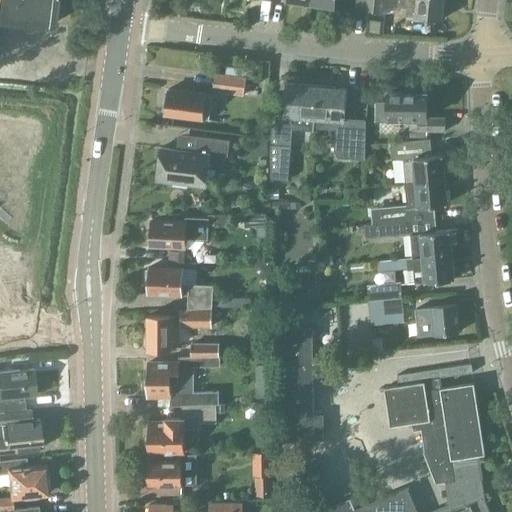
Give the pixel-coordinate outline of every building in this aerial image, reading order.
[(0,0),(0,19),(50,26),(52,0),(0,0)] [(407,17),(415,18),(443,21),(444,0),(370,0),(369,13),(381,14),(381,6),(408,8),(407,17)] [(369,33),(384,36),(385,23),(371,22),(369,33)] [(238,78),(215,76),(213,92),(244,95),(246,79),(238,78)] [(290,84),(287,117),(293,117),(292,130),(315,132),(316,128),(316,119),(319,87),(290,84)] [(316,119),(316,128),(331,130),(337,130),(337,137),(336,151),(338,157),(365,159),(366,122),(358,122),(346,121),(348,89),(319,87),(316,119)] [(165,116),(209,122),(212,97),(168,92),(165,116)] [(388,103),(377,103),(377,122),(389,122),(388,119),(409,119),(409,131),(410,131),(410,138),(427,138),(427,132),(446,132),(446,119),(428,119),(428,106),(428,93),(388,93),(388,103)] [(273,116),(272,145),(272,177),(289,179),(291,147),(292,130),(293,117),(287,117),(273,116)] [(229,159),(231,143),(199,139),(197,154),(162,150),(158,183),(206,189),(211,156),(229,159)] [(267,140),(256,140),(256,156),(267,156),(267,140)] [(431,140),(390,143),(391,157),(403,159),(406,184),(446,181),(444,156),(432,157),(431,140)] [(446,181),(406,184),(408,207),(409,222),(411,222),(435,220),(436,220),(435,206),(448,205),(446,181)] [(252,183),(251,191),(259,192),(260,184),(252,183)] [(408,207),(372,210),(373,225),(379,225),(409,222),(408,207)] [(267,214),(245,215),(245,222),(257,227),(267,227),(267,214)] [(236,215),(215,215),(216,225),(237,224),(236,215)] [(149,235),(149,245),(151,245),(151,249),(186,251),(191,251),(192,242),(213,243),(214,223),(193,222),(193,226),(187,225),(152,223),(151,235),(149,235)] [(373,225),(365,226),(366,240),(409,236),(411,260),(424,259),(453,256),(451,231),(413,235),(411,222),(409,222),(379,225),(373,225)] [(170,253),(169,263),(179,264),(180,254),(170,253)] [(411,260),(407,260),(408,270),(414,269),(416,284),(426,283),(455,280),(453,256),(424,259),(411,260)] [(256,266),(256,271),(260,276),(266,276),(270,272),(270,266),(266,262),(260,262),(256,266)] [(364,263),(351,265),(352,273),(365,272),(364,263)] [(150,269),(149,296),(190,298),(189,311),(212,312),(213,289),(212,289),(197,288),(184,287),(184,271),(150,269)] [(302,281),(279,281),(279,306),(302,306),(302,281)] [(369,288),(370,302),(402,299),(401,285),(369,288)] [(402,299),(370,302),(372,325),(404,322),(402,299)] [(434,308),(416,310),(418,336),(459,332),(457,306),(434,308)] [(146,334),(144,338),(144,345),(146,349),(149,349),(149,351),(171,351),(177,351),(177,327),(181,327),(187,327),(212,327),(212,312),(189,311),(170,311),(170,317),(149,316),(149,334),(146,334)] [(313,328),(284,328),(285,439),(324,439),(324,414),(314,414),(314,377),(323,377),(323,357),(314,357),(313,328)] [(192,343),(192,357),(220,357),(220,343),(192,343)] [(182,409),(188,409),(217,409),(218,409),(218,393),(193,393),(193,367),(220,368),(220,361),(179,361),(179,365),(150,364),(149,399),(171,400),(171,409),(182,409)] [(269,366),(256,366),(256,399),(270,399),(269,366)] [(417,511),(407,487),(356,509),(352,500),(321,511),(490,511),(486,500),(479,457),(485,456),(475,385),(441,390),(440,379),(474,374),(472,367),(398,377),(401,387),(386,389),(392,428),(413,425),(414,434),(422,433),(425,453),(423,454),(437,487),(447,483),(450,507),(438,511),(417,511)] [(0,415),(24,413),(23,398),(36,397),(33,370),(0,373),(0,415)] [(145,437),(145,449),(149,449),(148,452),(185,453),(186,430),(201,429),(201,424),(217,424),(217,409),(188,409),(182,409),(182,420),(167,420),(167,424),(150,423),(149,437),(145,437)] [(24,413),(0,415),(0,453),(42,449),(39,422),(31,423),(30,412),(24,413)] [(270,435),(255,435),(256,448),(270,448),(270,435)] [(271,453),(254,453),(254,476),(255,476),(272,475),(271,453)] [(179,462),(145,462),(145,475),(148,475),(148,488),(181,488),(196,488),(196,474),(194,474),(194,460),(196,460),(196,455),(179,455),(179,462)] [(0,500),(0,511),(15,511),(14,500),(48,496),(45,467),(22,470),(21,461),(0,463),(0,474),(0,473),(0,472),(10,471),(14,499),(0,500)]
